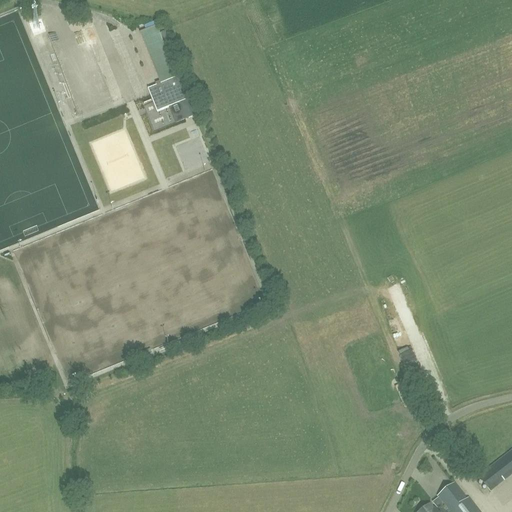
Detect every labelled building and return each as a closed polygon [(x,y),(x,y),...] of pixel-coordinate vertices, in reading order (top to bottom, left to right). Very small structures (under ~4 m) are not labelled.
[(177,78),(156,27),(140,33),(140,34),(143,33),(163,83),(148,90),(157,113),(190,99),(180,76),(177,78)] [(128,106),(131,114),(139,112),(136,103),(128,106)] [(511,451),(479,477),(490,492),(511,474),(511,451)] [(511,479),(497,491),(504,500),(511,494),(511,479)] [(443,505),(448,511),(479,511),(468,498),(466,499),(454,483),(437,496),(444,504),(443,505)]
